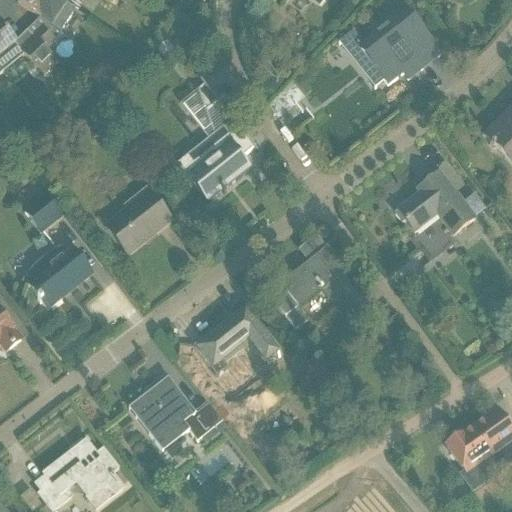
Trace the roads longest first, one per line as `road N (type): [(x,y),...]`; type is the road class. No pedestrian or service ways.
road 1 (residential): [(0,436),(322,194)]
road 2 (residential): [(322,194),(511,38)]
road 3 (residential): [(322,194),(462,391)]
road 4 (residential): [(322,194),(234,69),(232,0)]
road 5 (residential): [(284,511),(462,391)]
